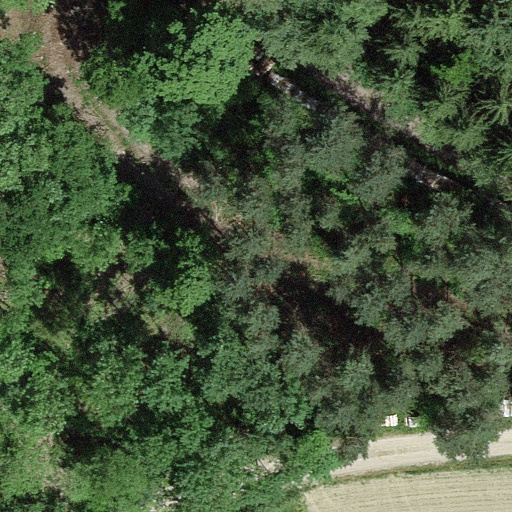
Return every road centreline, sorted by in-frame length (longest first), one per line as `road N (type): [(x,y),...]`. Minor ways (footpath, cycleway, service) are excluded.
road 1 (track): [(222,0),(275,76),(511,198)]
road 2 (track): [(511,443),(339,455),(239,480),(167,511)]
